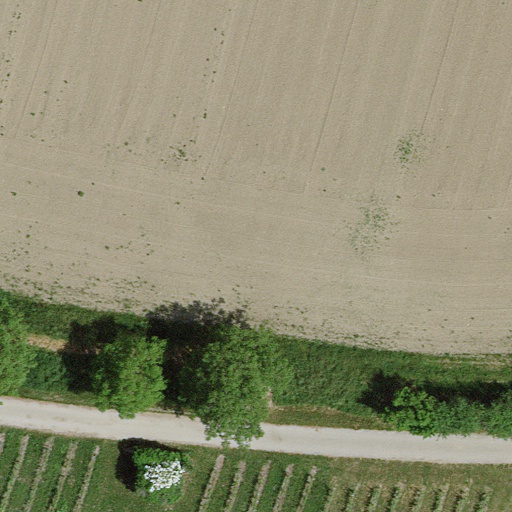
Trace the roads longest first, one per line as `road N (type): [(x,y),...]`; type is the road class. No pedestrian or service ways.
road 1 (track): [(0,409),(264,436),(511,446)]
road 2 (track): [(264,436),(339,383),(370,373),(511,373)]
